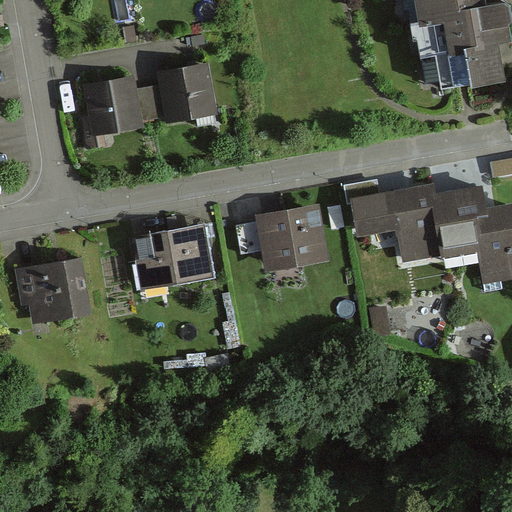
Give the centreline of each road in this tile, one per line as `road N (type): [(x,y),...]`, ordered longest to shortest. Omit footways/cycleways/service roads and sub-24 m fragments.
road 1 (residential): [(64,208),(508,131)]
road 2 (residential): [(27,0),(64,208)]
